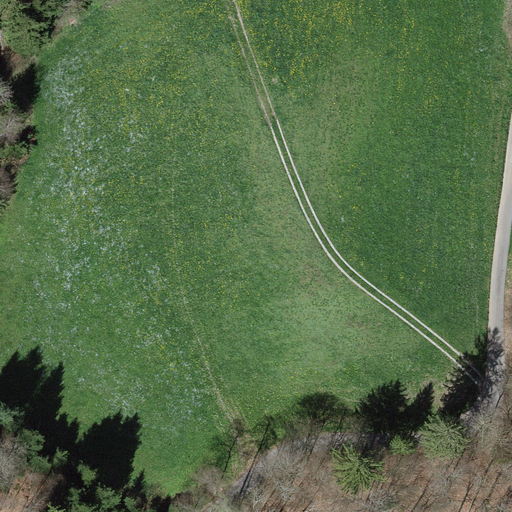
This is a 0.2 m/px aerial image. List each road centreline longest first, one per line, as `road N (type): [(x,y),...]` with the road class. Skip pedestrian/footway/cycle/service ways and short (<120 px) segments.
road 1 (unclassified): [(218,511),(257,472),(297,447),(425,439),(472,422),(492,390),(511,174)]
road 2 (track): [(229,0),(327,247),(492,390)]
